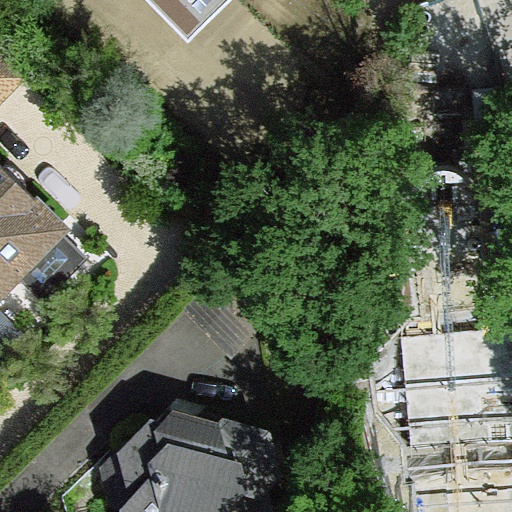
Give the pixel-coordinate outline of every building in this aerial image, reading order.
[(147,0),(193,42),(231,0),(147,0)] [(0,303),(79,225),(0,145),(0,106),(27,79),(0,51),(0,303)] [(452,216),(398,206),(372,343),(427,353),(452,216)] [(511,352),(505,345),(386,446),(441,511),(462,511),(511,470),(511,352)] [(282,430),(174,412),(103,474),(108,511),(137,511),(278,511),(275,497),(294,482),(282,430)]
